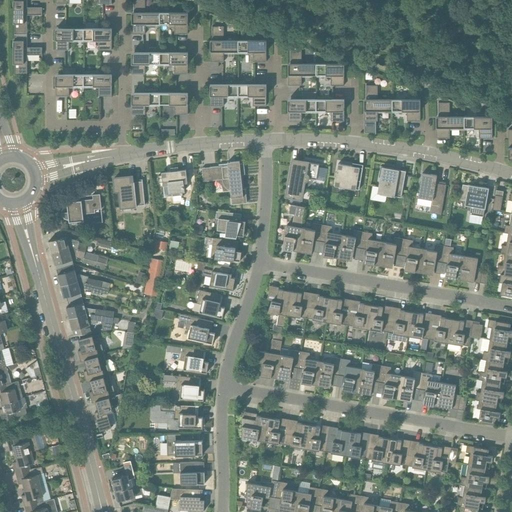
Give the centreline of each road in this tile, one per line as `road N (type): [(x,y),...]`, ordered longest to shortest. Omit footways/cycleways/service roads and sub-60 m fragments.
road 1 (tertiary): [(101,511),(18,204)]
road 2 (residential): [(511,434),(222,392)]
road 3 (residential): [(511,305),(261,261)]
road 4 (residential): [(124,126),(50,125),(48,0)]
road 5 (residential): [(222,392),(261,261)]
road 6 (residential): [(124,126),(124,0)]
road 7 (residential): [(261,261),(265,140)]
road 8 (residential): [(224,511),(222,392)]
